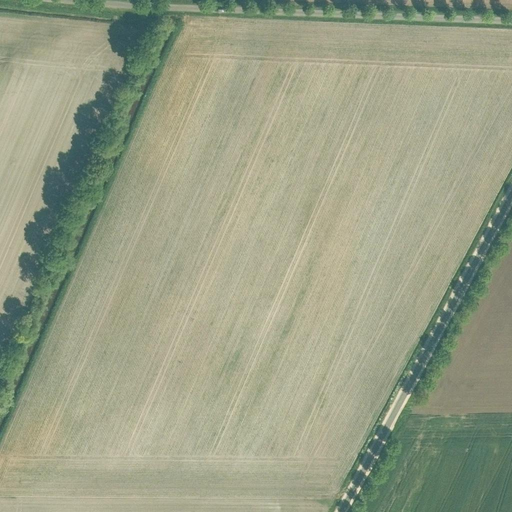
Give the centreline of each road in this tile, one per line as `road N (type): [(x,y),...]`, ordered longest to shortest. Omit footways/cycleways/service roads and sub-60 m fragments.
road 1 (tertiary): [(341,511),(511,194)]
road 2 (track): [(511,21),(189,8)]
